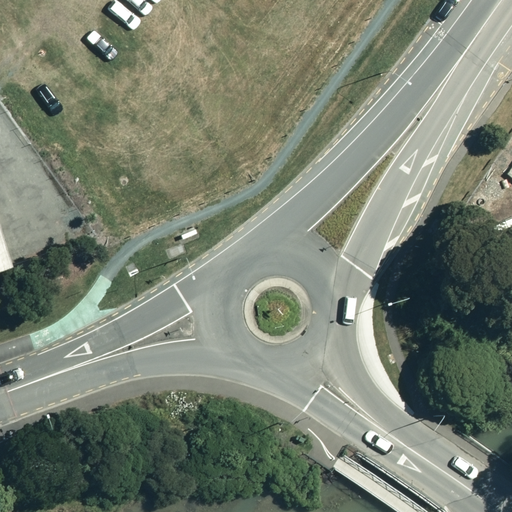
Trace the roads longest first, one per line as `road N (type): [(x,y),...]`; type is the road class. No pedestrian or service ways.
road 1 (tertiary): [(503,0),(314,271)]
road 2 (secondary): [(500,511),(303,358)]
road 3 (tertiary): [(0,392),(219,323)]
road 4 (tertiary): [(219,323),(227,280),(254,259),(284,256),(314,271)]
